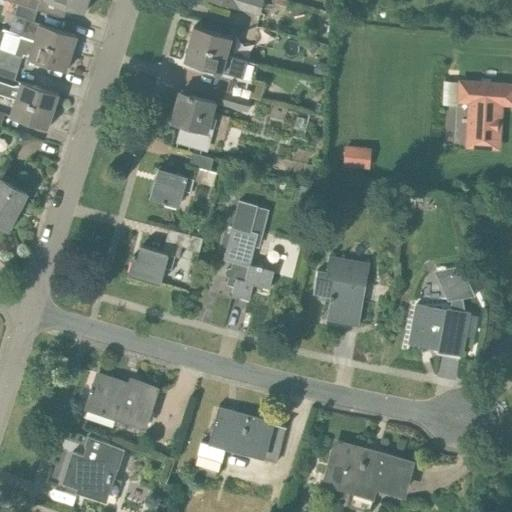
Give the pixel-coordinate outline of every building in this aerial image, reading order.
[(89,0),(6,0),(17,4),(37,10),(40,0),(43,0),(67,7),(85,13),(89,0)] [(217,0),(261,12),(264,0),(217,0)] [(20,37),(72,53),(78,36),(33,22),(37,10),(17,4),(13,16),(25,20),(20,37)] [(194,26),(190,44),(228,54),(233,36),(194,26)] [(0,62),(18,68),(22,57),(66,71),(72,53),(20,37),(14,55),(0,50),(0,62)] [(228,54),(190,44),(185,61),(233,75),(228,92),(252,98),(262,101),(266,84),(242,77),(247,60),(228,54)] [(18,68),(0,62),(0,75),(14,81),(18,68)] [(0,94),(16,99),(54,111),(59,94),(21,82),(20,86),(14,86),(0,81),(0,94)] [(511,85),(461,82),(460,100),(472,101),(469,145),(497,147),(500,103),(511,103),(511,85)] [(252,98),(228,92),(224,91),(220,105),(248,113),(252,98)] [(190,96),(180,93),(172,122),(208,132),(216,102),(190,94),(190,96)] [(54,111),(16,99),(10,117),(48,129),(54,111)] [(369,169),(371,148),(345,145),(342,166),(369,169)] [(210,170),(213,158),(192,152),(189,165),(210,170)] [(318,178),(320,166),(307,163),(304,175),(318,178)] [(190,192),(194,178),(186,176),(159,168),(151,197),(178,205),(182,190),(190,192)] [(0,224),(9,229),(27,194),(0,179),(0,224)] [(313,208),(317,189),(300,185),(296,204),(313,208)] [(483,203),(469,204),(470,215),(484,214),(483,203)] [(234,286),(233,291),(231,299),(248,304),(254,283),(269,287),(274,270),(250,264),(258,233),(233,226),(224,259),(232,262),(231,268),(230,268),(227,269),(226,272),(226,275),(228,277),(227,284),(234,286)] [(199,252),(203,239),(169,230),(162,251),(143,246),(139,258),(135,257),(130,275),(160,283),(164,267),(172,269),(175,257),(179,258),(182,247),(199,252)] [(359,325),(369,264),(329,257),(326,272),(316,270),(313,293),(331,296),(327,319),(359,325)] [(465,313),(462,298),(475,296),(460,266),(433,271),(447,300),(450,300),(451,310),(447,309),(447,311),(417,306),(410,343),(441,348),(441,350),(461,353),(468,313),(465,313)] [(500,356),(502,343),(491,341),(489,354),(500,356)] [(137,387),(98,373),(87,407),(145,426),(158,388),(139,382),(137,387)] [(277,463),(285,426),(218,409),(211,438),(204,436),(196,472),(220,478),(226,450),(277,463)] [(106,501),(117,468),(118,469),(124,449),(91,438),(86,457),(72,453),(62,482),(77,487),(75,491),(106,501)] [(376,460),(335,449),(326,482),(325,486),(374,498),(377,489),(402,495),(403,492),(411,463),(377,454),(376,460)]
